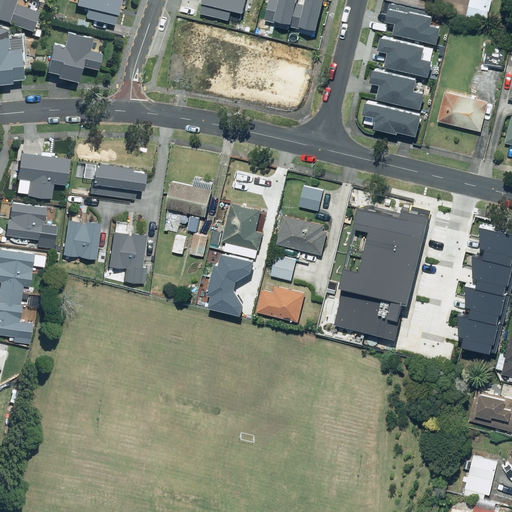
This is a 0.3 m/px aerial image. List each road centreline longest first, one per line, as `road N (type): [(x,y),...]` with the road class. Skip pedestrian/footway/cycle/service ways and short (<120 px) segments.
road 1 (residential): [(319,147),(511,194)]
road 2 (residential): [(130,111),(319,147)]
road 3 (residential): [(356,0),(319,147)]
road 4 (residential): [(0,114),(130,111)]
